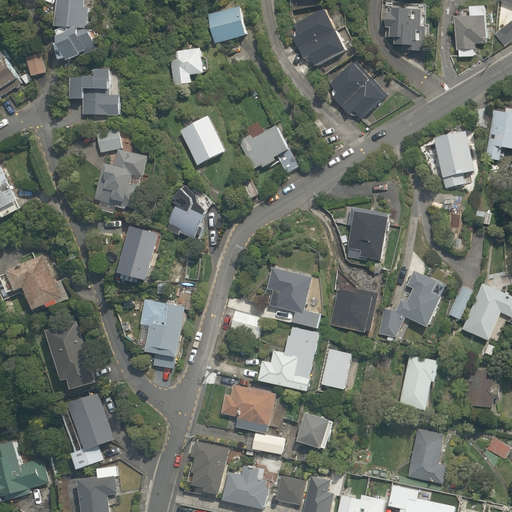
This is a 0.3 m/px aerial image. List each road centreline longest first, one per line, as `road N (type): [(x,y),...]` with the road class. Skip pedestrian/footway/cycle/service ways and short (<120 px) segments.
road 1 (residential): [(0,136),(36,115),(126,363),(144,389),(183,405)]
road 2 (residential): [(183,405),(246,226),(361,153)]
road 3 (residential): [(361,153),(286,67),(262,0)]
road 4 (residential): [(444,103),(381,48),(373,0)]
